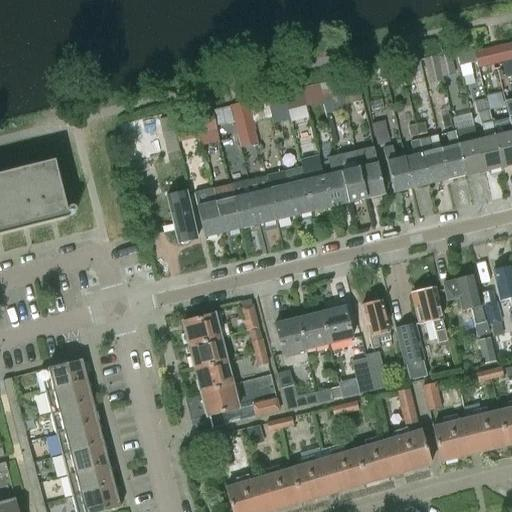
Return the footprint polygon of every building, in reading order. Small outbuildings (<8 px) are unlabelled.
[(511,55),(509,44),(497,47),(501,63),(505,79),(511,77),(511,55)] [(477,68),(501,63),(497,47),(473,53),(477,68)] [(470,64),(467,50),(455,52),(459,67),(470,64)] [(454,74),(449,55),(437,58),(441,76),(454,74)] [(436,57),(423,60),(429,84),(442,81),(436,57)] [(401,65),(403,76),(421,72),(419,61),(401,65)] [(403,78),(403,76),(401,65),(382,70),(385,82),(403,78)] [(356,77),(337,81),(342,99),(343,105),(361,101),(360,94),(356,77)] [(342,99),(337,81),(319,86),(323,103),(342,99)] [(319,86),(301,90),(305,107),(323,103),(319,86)] [(301,90),(283,94),(287,112),(305,107),(301,90)] [(270,116),(287,112),(283,94),(266,98),(270,116)] [(268,117),(264,99),(249,102),(253,120),(268,117)] [(484,139),(475,141),(482,172),(500,167),(490,123),(487,111),(484,99),(473,102),(475,114),(477,113),(480,126),(481,126),(484,139)] [(237,134),(254,130),(247,103),(231,107),(237,134)] [(212,110),(216,126),(230,122),(226,107),(212,110)] [(212,111),(192,115),(194,126),(196,135),(198,135),(216,131),(212,111)] [(196,135),(194,126),(192,115),(171,120),(176,141),(196,136),(196,135)] [(441,118),(443,127),(450,125),(448,117),(441,118)] [(169,118),(159,121),(163,138),(173,136),(169,118)] [(490,123),(500,167),(511,164),(511,136),(511,132),(508,119),(490,123)] [(383,121),(371,124),(376,145),(388,143),(383,121)] [(415,126),(417,136),(424,134),(422,124),(415,126)] [(408,138),(417,136),(415,126),(406,128),(408,138)] [(472,128),(454,132),(464,176),(482,172),(475,141),(472,128)] [(216,131),(198,135),(201,146),(219,142),(216,131)] [(448,147),(439,149),(447,180),(464,176),(454,132),(445,135),(448,147)] [(130,135),(125,139),(126,145),(132,147),(136,143),(135,137),(130,135)] [(427,139),(418,141),(429,184),(447,180),(439,149),(431,152),(427,139)] [(412,156),(403,158),(411,189),(429,184),(418,141),(409,143),(412,156)] [(393,193),(411,189),(403,158),(395,160),(392,147),(382,149),(393,193)] [(367,167),(358,169),(365,199),(384,195),(373,152),(364,154),(367,167)] [(365,199),(358,169),(349,171),(346,158),(337,160),(347,204),(365,199)] [(331,175),(322,177),(329,208),(347,204),(337,160),(328,162),(331,175)] [(0,235),(21,230),(24,230),(27,229),(49,223),(52,223),(55,222),(67,219),(66,213),(53,161),(0,174),(0,235)] [(329,208),(322,177),(319,164),(301,169),(311,212),(329,208)] [(301,169),(283,173),(293,217),(311,212),(301,169)] [(276,221),(293,217),(283,173),(265,177),(276,221)] [(265,177),(247,182),(258,225),(276,221),(265,177)] [(258,225),(247,182),(229,186),(240,229),(258,225)] [(229,186),(211,190),(222,234),(240,229),(229,186)] [(204,238),(222,234),(211,190),(193,194),(204,238)] [(179,211),(175,194),(165,197),(169,215),(170,214),(177,244),(196,240),(189,209),(179,211)] [(511,274),(510,267),(492,272),(499,302),(508,300),(511,316),(511,274)] [(476,336),(487,334),(484,322),(483,322),(472,276),(453,281),(454,282),(442,285),(446,301),(458,298),(461,311),(470,309),(474,325),(473,325),(476,336)] [(446,341),(433,289),(426,290),(423,288),(415,290),(413,293),(411,294),(419,325),(431,322),(437,344),(446,341)] [(388,333),(380,301),(378,302),(375,301),(371,302),(369,304),(360,306),(371,349),(379,347),(376,336),(388,333)] [(500,323),(495,303),(483,306),(488,326),(489,326),(492,338),(501,336),(498,324),(500,323)] [(257,329),(251,306),(240,308),(246,332),(257,329)] [(344,308),(320,314),(327,345),(351,339),(344,308)] [(187,345),(188,346),(219,338),(216,327),(221,326),(218,313),(181,323),(184,333),(183,334),(186,345),(187,345)] [(305,350),(327,345),(320,314),(297,319),(305,350)] [(307,359),(305,350),(297,319),(273,325),(283,365),(287,367),(304,363),(307,359)] [(408,381),(426,377),(413,325),(396,330),(408,381)] [(225,362),(219,338),(188,346),(190,357),(189,357),(192,368),(193,368),(194,370),(225,362)] [(477,340),(482,364),(493,361),(488,338),(477,340)] [(251,343),(254,355),(263,352),(260,340),(251,343)] [(266,365),(263,352),(254,355),(257,367),(266,365)] [(385,388),(377,353),(364,356),(372,391),(385,388)] [(358,395),(372,391),(364,359),(350,362),(358,395)] [(38,371),(44,393),(86,382),(81,360),(38,371)] [(199,391),(200,393),(231,385),(225,362),(194,370),(196,380),(195,380),(198,391),(199,391)] [(500,368),(488,371),(490,380),(502,377),(500,368)] [(477,383),(490,380),(488,371),(475,374),(477,383)] [(6,398),(15,396),(10,378),(2,381),(6,398)] [(86,382),(44,393),(49,414),(92,403),(86,382)] [(422,386),(424,395),(436,392),(434,383),(422,386)] [(236,384),(231,385),(200,393),(202,403),(201,403),(204,415),(205,414),(206,417),(237,409),(234,397),(239,396),(236,384)] [(286,411),(318,404),(315,393),(295,397),(292,386),(280,389),(286,411)] [(396,392),(398,401),(411,398),(409,389),(396,392)] [(315,393),(318,404),(332,401),(329,390),(315,393)] [(424,395),(426,403),(438,400),(436,392),(424,395)] [(413,406),(411,398),(398,401),(400,409),(413,406)] [(252,405),(255,417),(278,411),(275,399),(252,405)] [(440,409),(438,400),(426,403),(428,411),(440,409)] [(343,405),(345,414),(357,411),(355,402),(343,405)] [(49,414),(55,435),(97,424),(92,403),(49,414)] [(13,424),(21,421),(17,405),(8,407),(13,424)] [(345,414),(343,405),(331,408),(333,416),(345,414)] [(400,409),(402,417),(414,414),(413,406),(400,409)] [(511,408),(497,412),(506,447),(511,445),(511,408)] [(440,463),(506,447),(497,412),(431,428),(440,463)] [(416,423),(414,414),(402,417),(404,426),(416,423)] [(278,420),(280,429),(292,426),(290,417),(278,420)] [(268,432),(280,429),(278,420),(266,423),(268,432)] [(26,437),(21,421),(13,424),(17,440),(26,437)] [(97,424),(55,435),(60,456),(103,445),(97,424)] [(419,431),(354,450),(364,485),(429,466),(419,431)] [(213,445),(225,442),(223,433),(211,436),(213,445)] [(227,450),(225,442),(213,445),(215,453),(227,450)] [(60,456),(66,477),(108,465),(103,445),(60,456)] [(23,465),(32,463),(28,447),(19,449),(23,465)] [(215,453),(217,461),(229,458),(227,450),(215,453)] [(354,450),(290,469),(300,504),(364,485),(354,450)] [(217,461),(219,470),(231,467),(229,458),(217,461)] [(36,479),(32,463),(23,465),(27,481),(36,479)] [(71,498),(114,486),(108,465),(66,477),(71,498)] [(231,511),(272,511),(300,504),(290,469),(225,488),(231,511)] [(114,486),(71,498),(74,511),(104,511),(119,508),(114,486)] [(34,507),(43,505),(39,489),(30,491),(34,507)] [(17,511),(14,499),(0,502),(0,511),(17,511)]
